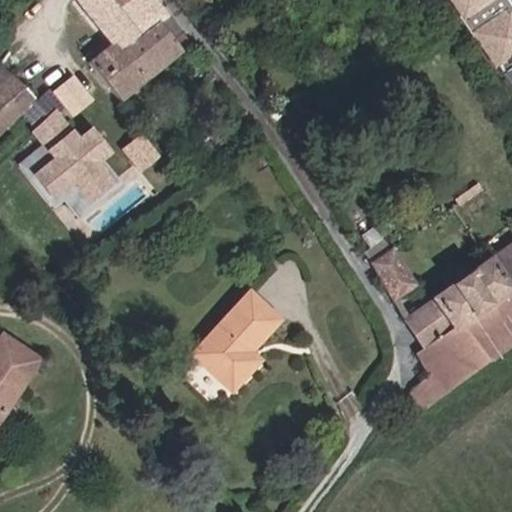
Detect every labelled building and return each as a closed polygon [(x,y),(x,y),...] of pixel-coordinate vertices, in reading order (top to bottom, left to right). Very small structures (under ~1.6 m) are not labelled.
[(165,15),(151,0),(130,0),(117,11),(107,0),(76,0),(113,45),(118,51),(165,15)] [(107,0),(117,11),(130,0),(107,0)] [(472,34),(477,41),(508,21),(503,14),(509,10),(502,0),(451,0),(458,11),(452,15),(467,37),(472,34)] [(511,1),(511,0),(502,0),(509,10),(503,14),(508,21),(511,18),(511,1)] [(170,12),(165,15),(118,51),(142,80),(191,40),(170,12)] [(511,26),(508,21),(477,41),(491,64),(511,50),(511,26)] [(118,51),(113,45),(90,64),(117,99),(142,80),(118,51)] [(511,50),(491,64),(511,96),(511,50)] [(0,88),(13,77),(0,63),(0,88)] [(71,92),(64,82),(55,88),(90,128),(98,138),(123,117),(92,76),(71,92)] [(0,88),(0,109),(23,88),(13,77),(0,88)] [(23,88),(0,109),(0,123),(5,129),(33,99),(23,88)] [(37,103),(26,115),(37,127),(55,111),(61,105),(50,91),(46,95),(37,103)] [(95,160),(99,156),(108,149),(98,138),(90,128),(77,138),(55,111),(37,127),(35,130),(45,143),(56,156),(36,173),(53,194),(74,178),(90,198),(112,180),(95,160)] [(136,168),(158,158),(146,133),(125,143),(136,168)] [(90,198),(74,178),(53,194),(36,173),(56,156),(45,143),(21,162),(54,202),(64,194),(80,213),(119,181),(99,156),(95,160),(112,180),(90,198)] [(511,244),(488,262),(511,298),(511,244)] [(371,264),(393,300),(414,285),(390,251),(371,264)] [(419,416),(511,344),(511,298),(488,262),(404,322),(423,351),(415,356),(429,377),(406,397),(419,416)] [(192,358),(198,364),(218,383),(232,395),(252,373),(243,364),(249,357),(279,326),(248,297),(192,358)] [(0,342),(0,420),(36,365),(0,342)] [(259,366),(249,357),(243,364),(252,373),(259,366)] [(207,393),(218,383),(198,364),(188,375),(207,393)]
